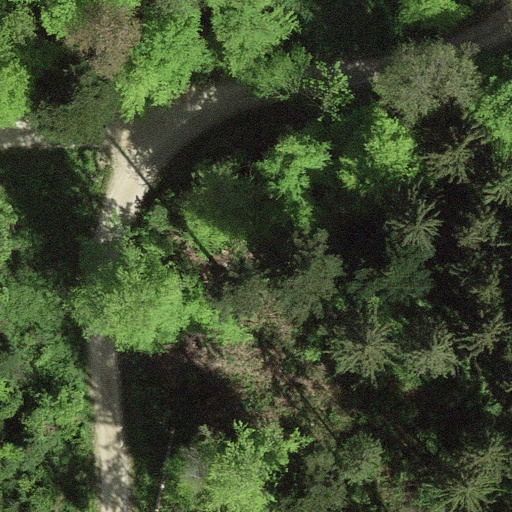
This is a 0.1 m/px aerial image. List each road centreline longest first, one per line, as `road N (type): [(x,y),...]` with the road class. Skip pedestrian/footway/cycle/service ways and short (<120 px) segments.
road 1 (track): [(130,131),(483,29),(511,1)]
road 2 (track): [(130,131),(134,511)]
road 3 (track): [(0,137),(130,131)]
